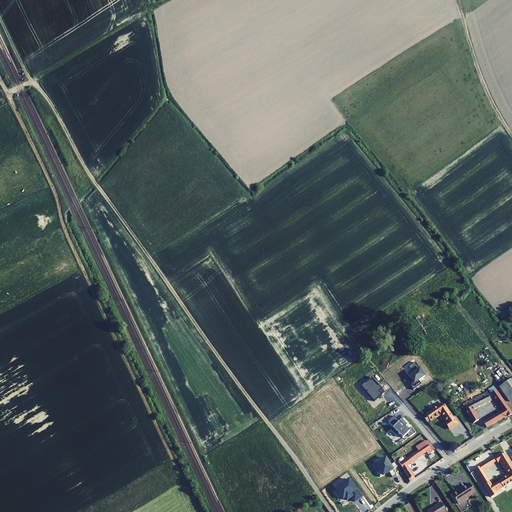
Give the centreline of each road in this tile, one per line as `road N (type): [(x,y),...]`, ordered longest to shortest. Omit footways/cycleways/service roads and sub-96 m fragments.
road 1 (track): [(32,81),(93,180),(332,511)]
road 2 (track): [(0,78),(179,473)]
road 3 (residential): [(379,511),(511,421)]
road 4 (track): [(32,81),(169,0)]
road 5 (track): [(511,133),(486,89),(459,0)]
